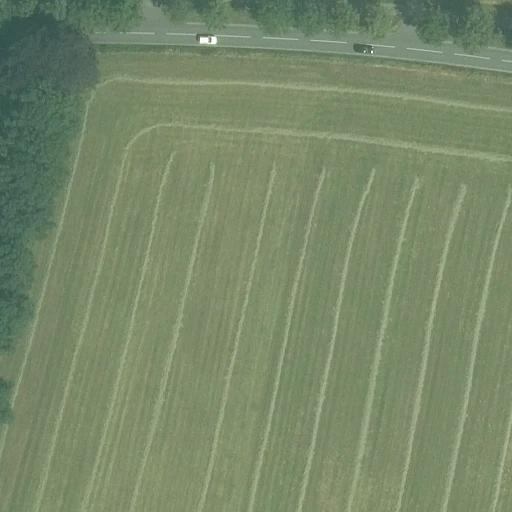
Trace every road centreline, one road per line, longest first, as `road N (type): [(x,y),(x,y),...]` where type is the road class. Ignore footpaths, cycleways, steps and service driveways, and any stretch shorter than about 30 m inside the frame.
road 1 (secondary): [(511,62),(348,41),(0,30)]
road 2 (track): [(0,232),(47,30)]
